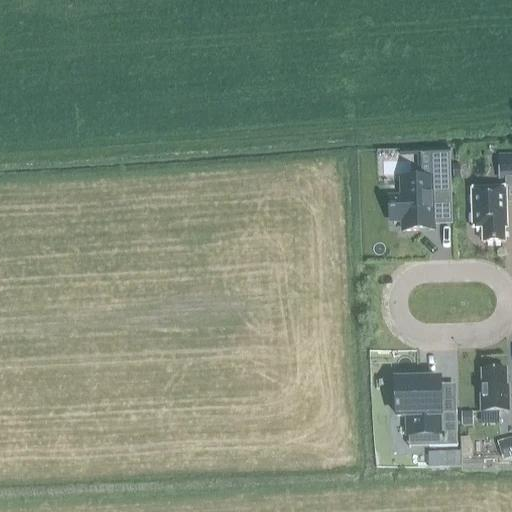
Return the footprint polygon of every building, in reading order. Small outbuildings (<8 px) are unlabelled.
[(435,162),(449,161),(449,153),(434,153),(435,162)] [(390,223),(402,222),(402,233),(433,232),(432,206),(450,206),(449,161),(435,162),(430,162),(431,181),(401,182),(401,199),(389,199),(390,223)] [(505,190),(471,191),(472,230),(482,230),(482,244),(504,244),(504,229),(506,229),(505,190)] [(505,375),(480,377),(481,393),(479,393),(480,417),(508,417),(507,391),(505,391),(505,375)] [(439,387),(396,389),(397,423),(408,421),(409,441),(429,441),(429,453),(457,453),(456,419),(440,419),(439,387)] [(462,427),(473,427),(473,413),(461,413),(462,427)] [(429,469),(449,469),(449,453),(428,454),(429,469)]
